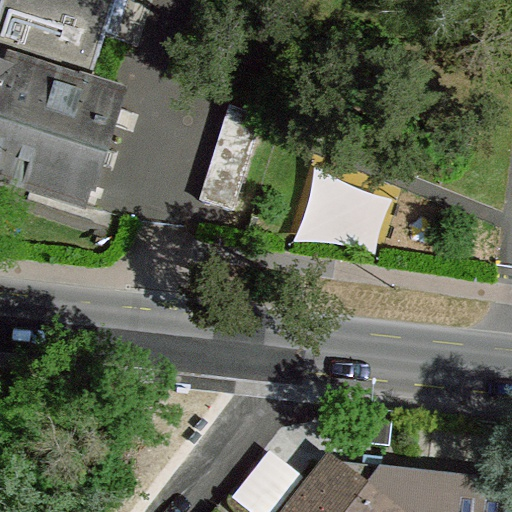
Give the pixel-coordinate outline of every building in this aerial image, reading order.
[(0,60),(91,86),(118,0),(5,0),(0,16),(0,60)] [(0,178),(34,189),(41,170),(92,184),(120,94),(91,86),(0,60),(0,178)] [(229,124),(203,203),(234,213),(260,135),(229,124)] [(325,169),(310,230),(386,249),(401,188),(325,169)] [(279,445),(242,492),(267,511),(283,511),(314,472),(279,445)] [(295,511),(391,511),(339,471),(331,465),(295,511)] [(339,471),(391,511),(511,511),(511,483),(340,465),(339,471)]
